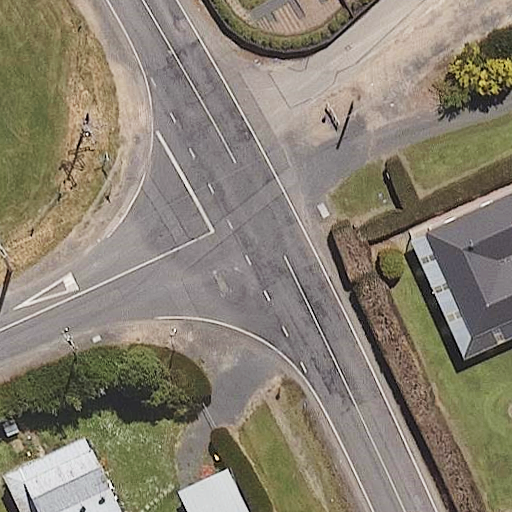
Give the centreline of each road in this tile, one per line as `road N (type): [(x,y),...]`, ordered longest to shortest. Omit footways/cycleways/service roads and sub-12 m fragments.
road 1 (secondary): [(395,511),(260,212)]
road 2 (tertiary): [(0,329),(260,212)]
road 3 (unknown): [(260,212),(511,103)]
road 4 (residential): [(230,149),(398,0)]
road 5 (secondary): [(140,0),(230,149)]
